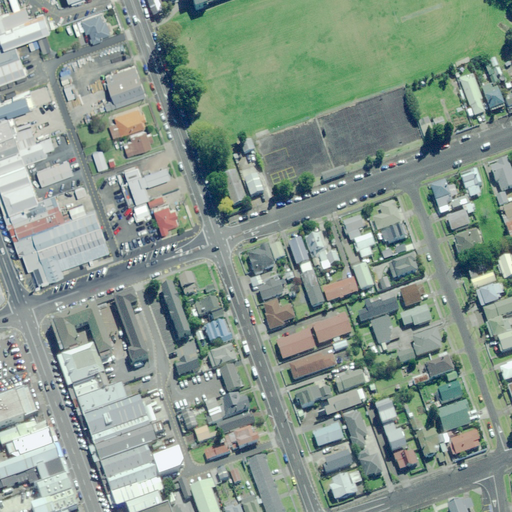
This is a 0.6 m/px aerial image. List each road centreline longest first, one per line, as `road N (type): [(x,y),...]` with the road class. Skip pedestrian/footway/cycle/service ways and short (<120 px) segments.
road 1 (residential): [(407,171),(507,458)]
road 2 (residential): [(313,511),(216,241)]
road 3 (residential): [(216,241),(132,0)]
road 4 (secondary): [(96,511),(23,310)]
road 5 (residential): [(23,310),(216,241)]
road 6 (residential): [(216,241),(407,171)]
road 7 (residential): [(491,464),(361,511)]
